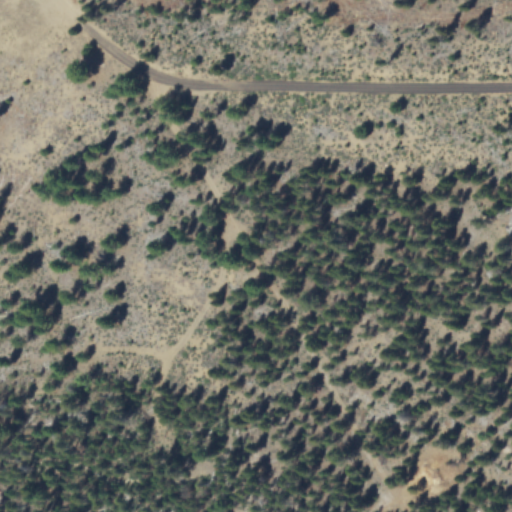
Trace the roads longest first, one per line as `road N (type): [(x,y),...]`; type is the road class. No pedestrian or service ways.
road 1 (track): [(511,84),(265,91),(156,83)]
road 2 (track): [(156,83),(63,0)]
